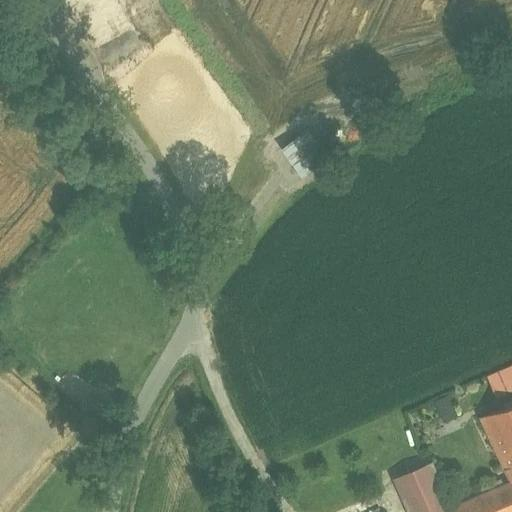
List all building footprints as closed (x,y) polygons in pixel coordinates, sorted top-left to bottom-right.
[(122,13),(112,0),(65,0),(61,4),(87,40),(88,39),(99,55),(133,30),(121,14),(122,13)] [(305,175),(325,160),(306,132),(285,147),(305,175)] [(511,365),(490,375),(499,396),(511,390),(511,365)] [(450,395),(437,400),(445,420),(458,415),(450,395)] [(511,404),(483,416),(508,469),(511,467),(511,404)] [(511,511),(511,481),(453,507),(433,463),(397,478),(412,511),(511,511)]
